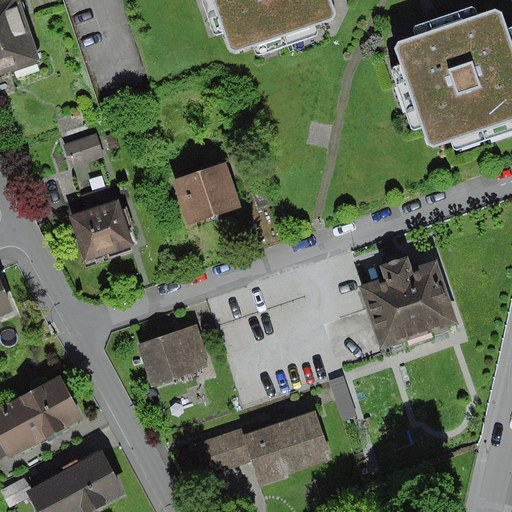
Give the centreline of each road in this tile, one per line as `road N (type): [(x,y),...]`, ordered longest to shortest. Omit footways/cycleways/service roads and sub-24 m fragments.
road 1 (residential): [(511,182),(81,328)]
road 2 (residential): [(81,328),(179,511)]
